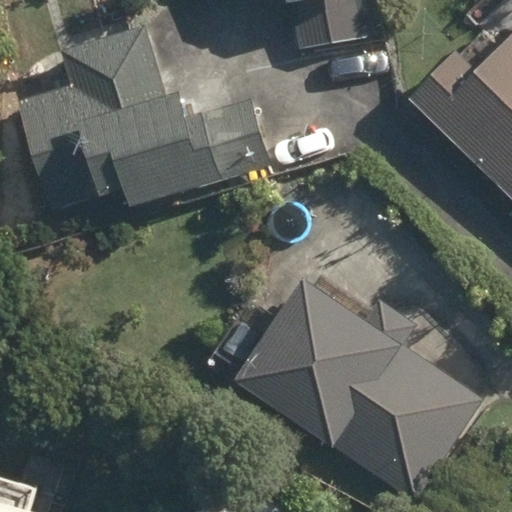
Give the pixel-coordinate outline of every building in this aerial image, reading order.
[(286,0),(289,0),(299,52),(371,39),(363,0),(285,0),(286,0)] [(27,51),(39,54),(50,48),(52,36),(46,26),(35,23),(24,28),(21,40),(27,51)] [(21,102),(53,215),(129,194),(131,202),(217,177),(219,181),(270,166),(252,102),(202,116),(198,105),(184,111),(177,89),(165,91),(147,26),(64,50),(74,87),(21,102)] [(407,100),(511,198),(511,31),(476,70),(455,49),(407,100)] [(234,380),(418,500),(486,397),(304,278),(276,320),(249,303),(216,353),(241,369),(234,380)] [(0,511),(33,511),(0,501),(0,511)]
